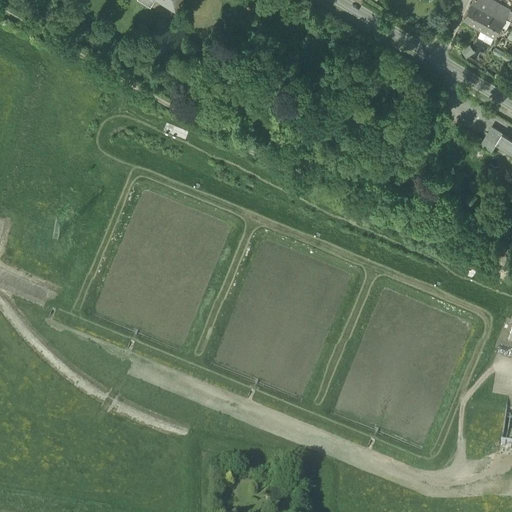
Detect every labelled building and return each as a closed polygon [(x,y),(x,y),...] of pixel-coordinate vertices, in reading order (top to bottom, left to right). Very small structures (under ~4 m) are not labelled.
[(145,0),(149,2),(149,0),(159,0),(155,9),(169,17),(178,2),(179,3),(180,0),(145,0)] [(488,32),(495,36),(501,26),(504,20),(485,10),(479,7),(482,2),(478,0),(473,0),(472,3),(463,18),(488,32)] [(479,7),(485,10),(490,0),(478,0),(482,2),(479,7)] [(510,10),(491,0),(490,0),(485,10),(504,20),(505,18),(509,10),(510,10)] [(510,21),(505,18),(504,20),(501,26),(506,29),(510,21)] [(490,44),(495,36),(488,32),(484,40),(490,44)] [(466,57),(475,51),(470,43),(461,49),(466,57)] [(502,134),(491,126),(480,144),(492,151),(497,142),(502,134)] [(497,142),(511,150),(511,139),(502,134),(497,142)] [(455,174),(452,166),(446,169),(449,176),(455,174)] [(511,408),(506,408),(501,442),(511,443),(511,408)] [(511,443),(501,442),(499,455),(511,456),(511,443)]
